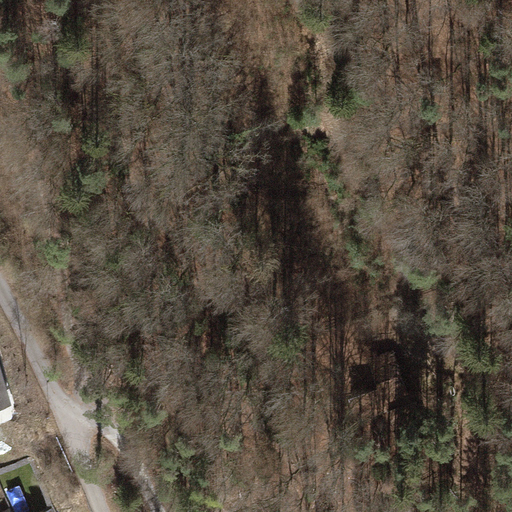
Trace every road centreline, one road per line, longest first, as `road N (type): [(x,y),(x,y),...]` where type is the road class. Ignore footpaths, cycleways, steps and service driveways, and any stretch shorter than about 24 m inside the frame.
road 1 (track): [(56,0),(238,292),(297,411),(378,511)]
road 2 (track): [(84,397),(66,259),(0,6)]
road 3 (residential): [(58,397),(84,397),(128,438),(154,511)]
road 4 (residential): [(58,397),(106,511)]
road 5 (residential): [(0,288),(58,397)]
